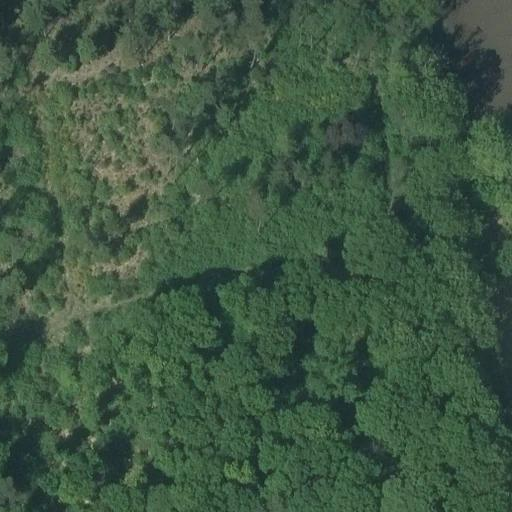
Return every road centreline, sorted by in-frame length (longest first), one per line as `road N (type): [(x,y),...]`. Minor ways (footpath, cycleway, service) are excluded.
road 1 (track): [(0,340),(281,269),(380,234),(388,217)]
road 2 (track): [(508,511),(468,273),(480,229),(511,208)]
